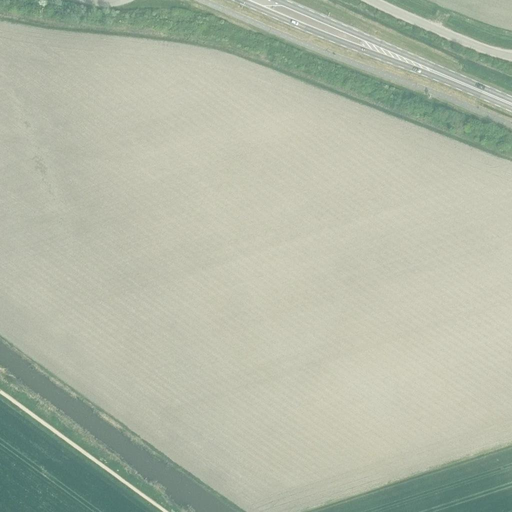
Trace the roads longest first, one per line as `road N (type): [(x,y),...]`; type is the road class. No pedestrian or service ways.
road 1 (primary): [(511,105),(259,0)]
road 2 (unclassified): [(375,0),(511,55)]
